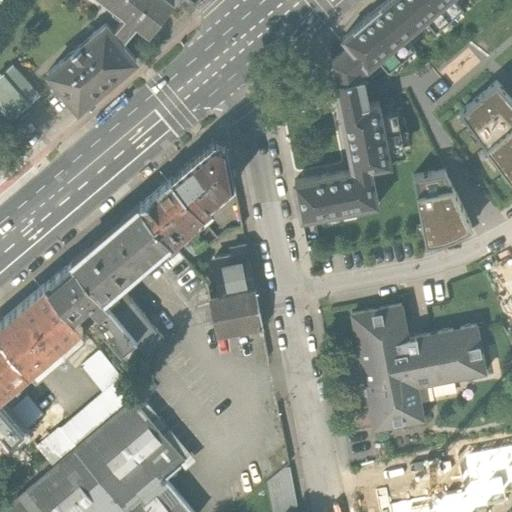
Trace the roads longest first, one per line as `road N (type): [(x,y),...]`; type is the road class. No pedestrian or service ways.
road 1 (residential): [(328,511),(238,43)]
road 2 (secondary): [(0,243),(238,43)]
